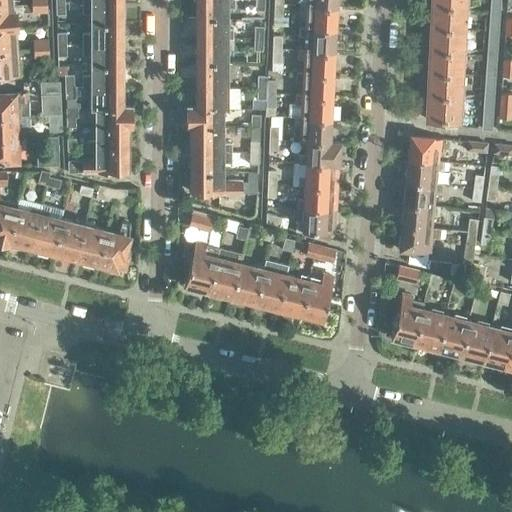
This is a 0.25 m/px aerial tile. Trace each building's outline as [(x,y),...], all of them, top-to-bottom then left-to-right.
[(196,0),(197,16),(227,16),(227,8),(237,8),(236,0),(196,0)] [(264,0),(255,0),(256,10),(264,10),(264,0)] [(432,0),(432,1),(430,1),(429,7),(432,7),(431,26),(463,28),(464,0),(432,0)] [(500,0),(491,0),(491,9),(500,10),(500,0)] [(47,12),(46,2),(31,3),(31,13),(47,12)] [(65,14),(64,2),(55,2),(56,14),(65,14)] [(89,23),(121,23),(121,2),(82,2),(82,13),(89,13),(89,23)] [(284,17),(284,3),(274,3),(274,17),(284,17)] [(302,26),(336,28),(337,5),(303,4),(299,4),(298,13),(303,13),(302,26)] [(0,31),(14,30),(17,30),(16,10),(12,10),(12,7),(0,7),(0,31)] [(491,9),(490,21),(499,21),(500,10),(491,9)] [(227,28),(227,16),(197,16),(197,37),(227,37),(233,37),(233,28),(227,28)] [(255,18),(254,37),(263,37),(264,19),(255,18)] [(490,21),(489,33),(498,33),(499,21),(490,21)] [(121,23),(89,23),(89,33),(82,33),(82,44),(121,44),(121,23)] [(301,48),(335,50),(336,28),(302,26),(298,26),(298,35),(302,35),(301,48)] [(429,71),(461,73),(463,28),(431,26),(430,46),(428,45),(427,52),(430,52),(429,71)] [(0,31),(0,53),(16,52),(14,30),(0,31)] [(57,32),(57,44),(66,44),(65,32),(57,32)] [(488,44),(497,45),(498,33),(489,33),(488,44)] [(273,36),(272,48),(281,48),(282,36),(273,36)] [(227,37),(197,37),(197,62),(227,62),(227,48),(227,37)] [(263,37),(254,37),(253,49),(263,49),(263,37)] [(33,48),(49,47),(48,38),(33,39),(33,48)] [(66,56),(66,44),(57,44),(57,56),(65,56),(66,56)] [(89,55),(89,65),(121,65),(121,44),(82,44),(82,55),(89,55)] [(488,44),(488,56),(496,57),(497,45),(488,44)] [(49,58),(49,47),(33,48),(34,58),(49,58)] [(281,62),(281,48),(272,48),(272,62),(281,62)] [(300,71),(333,72),(335,50),(301,48),(297,48),(296,56),(300,57),(300,71)] [(16,52),(0,53),(0,74),(17,73),(16,52)] [(66,65),(65,56),(57,56),(58,66),(66,65)] [(488,56),(487,68),(496,68),(496,57),(488,56)] [(197,62),(197,84),(227,84),(227,73),(227,62),(197,62)] [(82,87),(121,88),(121,65),(89,65),(89,75),(82,74),(82,87)] [(486,79),(495,80),(496,68),(487,68),(486,79)] [(299,93),(332,94),(333,72),(300,71),(296,71),(295,80),(300,80),(299,93)] [(427,96),(426,118),(459,119),(461,73),(429,71),(428,90),(425,90),(425,96),(427,96)] [(82,87),(73,87),(73,74),(64,74),(65,98),(82,98),(82,87)] [(258,76),(258,87),(266,87),(267,76),(258,76)] [(486,79),(485,91),(494,92),(495,80),(486,79)] [(268,80),(267,93),(276,93),(276,80),(268,80)] [(41,114),(48,114),(60,114),(59,81),(39,81),(41,114)] [(197,84),(197,106),(197,107),(223,107),(227,107),(227,98),(227,84),(197,84)] [(121,109),(121,106),(121,88),(82,87),(82,98),(83,98),(89,98),(89,108),(93,108),(121,109)] [(266,87),(258,87),(258,98),(266,99),(266,87)] [(0,115),(16,115),(28,115),(28,99),(26,100),(25,91),(0,91),(0,115)] [(494,92),(485,91),(485,103),(493,104),(494,92)] [(275,107),(276,93),(267,93),(266,114),(275,114),(275,107)] [(298,115),(331,117),(332,94),(299,93),(295,93),(294,102),(299,102),(298,115)] [(501,109),(511,109),(511,93),(502,93),(501,109)] [(82,98),(65,98),(65,105),(66,108),(75,108),(83,108),(83,98),(82,98)] [(265,110),(267,110),(267,100),(266,100),(258,100),(253,100),(252,109),(261,109),(265,110)] [(485,103),(484,115),(492,115),(493,104),(485,103)] [(93,108),(93,129),(127,129),(127,124),(131,124),(131,106),(121,106),(121,109),(93,108)] [(223,128),(223,107),(197,107),(197,106),(187,106),(187,124),(191,124),(191,128),(223,128)] [(61,128),(60,114),(48,114),(48,129),(61,128)] [(260,114),(251,114),(251,126),(260,126),(260,114)] [(16,115),(0,115),(0,138),(24,138),(24,129),(17,129),(16,115)] [(75,127),(75,115),(66,115),(66,128),(75,127)] [(305,139),(330,140),(331,117),(298,115),(293,115),(293,124),(298,125),(297,139),(305,139)] [(484,115),(483,126),(492,127),(492,115),(484,115)] [(269,139),(278,139),(279,126),(269,126),(269,139)] [(223,143),(223,128),(191,128),(191,150),(232,150),(232,143),(223,143)] [(127,149),(127,129),(93,129),(93,140),(86,140),(86,149),(127,149)] [(450,138),(418,135),(409,134),(407,157),(440,160),(441,148),(449,149),(450,138)] [(57,136),(46,136),(47,153),(36,153),(37,166),(58,165),(57,136)] [(24,144),(24,138),(0,138),(0,160),(18,160),(17,145),(24,144)] [(76,150),(75,138),(66,139),(67,151),(76,150)] [(278,153),(278,139),(269,139),(269,153),(278,153)] [(304,162),(339,164),(341,141),(330,140),(305,139),(305,153),(298,152),(298,162),(304,162)] [(485,150),(486,141),(467,139),(466,148),(485,150)] [(251,140),(250,152),(259,152),(259,140),(251,140)] [(511,152),(511,144),(495,142),(494,151),(511,152)] [(127,170),(127,149),(86,149),(86,152),(92,152),(93,158),(82,158),(82,160),(75,160),(75,172),(115,172),(115,169),(127,170)] [(232,150),(191,150),(191,171),(222,171),(222,160),(232,160),(232,156),(232,150)] [(259,152),(250,152),(250,164),(258,164),(259,152)] [(444,160),(440,160),(407,157),(405,179),(438,183),(439,170),(443,170),(444,160)] [(67,160),(67,172),(75,172),(75,160),(67,160)] [(303,184),(337,186),(338,165),(339,165),(339,164),(304,162),(304,175),(297,175),(297,184),(303,184)] [(503,167),(490,165),(489,172),(499,174),(503,167)] [(46,185),(48,176),(49,172),(41,169),(37,182),(46,185)] [(0,243),(7,245),(8,244),(18,205),(27,170),(0,170),(0,243)] [(222,171),(191,171),(191,191),(202,191),(202,193),(241,193),(241,179),(222,179),(222,171)] [(268,183),(276,184),(276,171),(268,171),(268,183)] [(499,174),(489,172),(488,186),(497,188),(499,174)] [(247,173),(247,180),(247,193),(256,193),(256,173),(247,173)] [(474,175),(473,187),(483,188),(484,176),(474,175)] [(48,176),(46,185),(58,188),(60,179),(48,176)] [(405,179),(402,201),(436,205),(437,192),(440,192),(441,183),(438,183),(405,179)] [(276,197),(276,184),(268,183),(267,197),(276,197)] [(110,200),(112,188),(98,184),(95,196),(110,200)] [(302,207),(336,208),(337,186),(303,184),(303,198),(296,198),(296,207),(302,207)] [(93,188),(81,185),(78,193),(91,197),(93,188)] [(497,188),(488,186),(486,199),(496,201),(497,188)] [(481,202),(483,188),(473,187),(471,201),(481,202)] [(112,188),(110,200),(126,200),(127,188),(112,188)] [(402,201),(400,224),(434,227),(435,214),(438,215),(439,205),(436,205),(402,201)] [(21,245),(29,247),(40,204),(32,202),(31,206),(29,205),(28,208),(18,205),(8,244),(20,247),(21,245)] [(51,254),(60,216),(62,208),(40,203),(40,204),(29,247),(37,249),(37,251),(51,254)] [(295,220),(295,230),(334,232),(336,208),(302,207),(301,221),(295,220)] [(188,224),(191,225),(210,229),(212,217),(191,212),(188,224)] [(282,217),(266,213),(266,222),(279,226),(282,217)] [(66,256),(73,257),(83,219),(73,217),(73,219),(60,216),(51,254),(65,258),(66,256)] [(450,229),(468,231),(477,232),(479,219),(451,216),(450,229)] [(484,218),(482,230),(491,232),(493,219),(484,218)] [(82,262),(96,266),(105,227),(93,224),(93,222),(83,219),(73,257),(82,260),(82,262)] [(118,230),(105,227),(96,266),(111,269),(111,267),(124,270),(128,256),(124,255),(129,236),(129,222),(121,220),(118,230)] [(446,230),(439,230),(439,228),(434,227),(400,224),(398,247),(432,251),(433,237),(445,238),(446,230)] [(248,229),(238,226),(235,237),(245,240),(248,229)] [(272,229),(263,227),(260,238),(269,240),(272,229)] [(489,245),(491,232),(482,230),(480,243),(489,245)] [(477,232),(468,231),(465,256),(473,257),(477,232)] [(285,238),(282,248),(291,251),(294,241),(285,238)] [(194,240),(191,252),(190,252),(187,263),(189,264),(184,284),(208,290),(219,246),(204,243),(194,240)] [(315,257),(318,244),(308,242),(305,255),(315,257)] [(318,244),(315,257),(332,261),(335,249),(318,244)] [(220,293),(231,296),(240,260),(239,260),(240,258),(241,252),(219,246),(208,290),(209,291),(209,293),(220,296),(220,293)] [(253,263),(240,260),(231,296),(232,296),(231,299),(242,301),(243,299),(254,302),(265,258),(264,258),(263,263),(253,261),(253,263)] [(266,305),(277,308),(286,272),(285,272),(287,264),(265,258),(254,302),(255,302),(254,304),(266,307),(266,305)] [(430,260),(429,268),(452,274),(453,263),(430,260)] [(452,274),(472,279),(473,265),(453,263),(452,274)] [(419,270),(399,264),(395,277),(416,282),(419,270)] [(473,279),(477,280),(482,281),(484,273),(482,272),(474,270),(473,279)] [(289,311),(300,314),(309,278),(286,272),(277,308),(278,308),(278,310),(289,313),(289,311)] [(319,281),(309,278),(300,314),(301,314),(300,316),(311,319),(312,317),(322,319),(333,276),(322,272),(320,278),(319,281)] [(441,276),(431,274),(429,285),(438,287),(441,276)] [(464,283),(455,280),(452,290),(462,293),(464,283)] [(488,285),(478,282),(476,292),(485,294),(488,285)] [(509,305),(511,293),(501,291),(498,302),(509,305)] [(410,341),(413,342),(422,306),(423,302),(411,299),(412,295),(402,292),(391,336),(400,338),(399,341),(410,344),(410,341)] [(434,347),(436,348),(445,312),(422,306),(413,342),(424,345),(423,347),(434,350),(434,347)] [(458,353),(459,354),(468,318),(445,312),(436,348),(446,350),(446,353),(457,355),(458,353)] [(481,359),(483,360),(492,323),(468,318),(459,354),(469,356),(469,358),(480,361),(481,359)] [(511,328),(492,323),(483,360),(492,362),(491,364),(503,367),(503,365),(505,365),(511,338),(511,328)]
